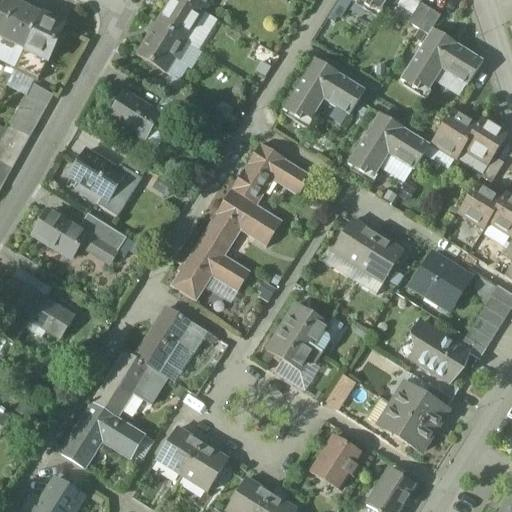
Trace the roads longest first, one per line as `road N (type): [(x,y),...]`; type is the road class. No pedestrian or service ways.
road 1 (residential): [(249,126),(43,452)]
road 2 (residential): [(249,126),(511,293)]
road 3 (residential): [(125,5),(0,227)]
road 4 (residential): [(238,366),(198,429),(276,477),(316,413)]
road 5 (residential): [(316,413),(445,494)]
road 6 (residential): [(328,0),(249,126)]
